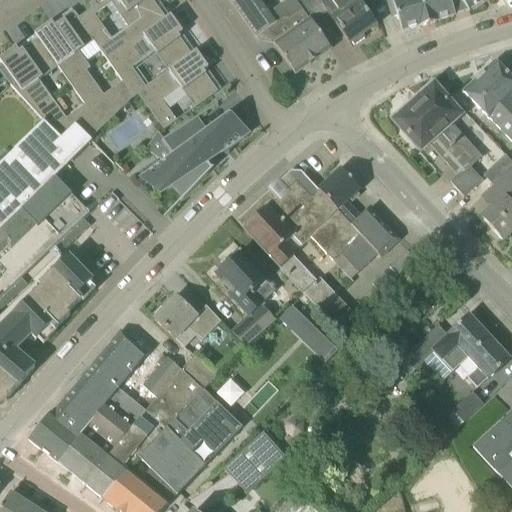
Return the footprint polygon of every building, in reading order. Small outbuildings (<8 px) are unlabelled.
[(97,0),(89,6),(92,9),(78,19),(94,42),(108,61),(165,20),(151,0),(97,0)] [(288,0),(269,14),(258,0),(228,0),(256,38),(266,31),(275,44),(273,45),(295,76),(330,51),(311,24),(314,22),(300,2),(298,0),(288,0)] [(355,0),(330,0),(322,6),(317,0),(302,0),(300,2),(314,22),(326,13),(331,19),(349,45),(351,43),(354,47),(365,39),(362,36),(375,26),(358,3),(355,0)] [(390,0),(386,1),(391,19),(397,17),(402,32),(427,25),(421,2),(420,0),(390,0)] [(420,0),(421,2),(427,25),(453,17),(453,16),(468,12),(468,11),(460,0),(420,0)] [(460,0),(468,11),(468,12),(485,0),(460,0)] [(94,42),(78,19),(74,14),(54,28),(51,24),(34,36),(37,40),(57,68),(82,104),(84,106),(101,130),(132,100),(134,98),(123,82),(104,96),(87,71),(91,69),(79,53),(94,42)] [(165,20),(108,61),(123,82),(134,98),(138,95),(137,94),(145,88),(132,69),(154,53),(168,72),(191,56),(177,37),(182,33),(170,17),(165,20)] [(57,68),(37,40),(18,53),(15,49),(0,59),(0,63),(1,66),(0,66),(0,72),(10,87),(43,122),(60,140),(74,126),(89,140),(101,130),(84,106),(65,120),(63,117),(38,82),(57,68)] [(180,89),(194,109),(217,93),(203,72),(207,69),(195,53),(191,56),(168,72),(145,88),(137,94),(138,95),(163,131),(176,122),(162,102),(180,89)] [(511,81),(494,63),(461,94),(487,121),(488,120),(511,144),(511,81)] [(469,168),(480,159),(452,127),(450,125),(458,117),(434,89),(431,91),(429,91),(428,91),(426,91),(425,91),(423,92),(422,93),(421,94),(420,96),(420,97),(420,99),(420,100),(421,102),(421,103),(415,108),(468,169),(469,168)] [(415,108),(410,113),(400,112),(397,121),(395,124),(419,151),(428,144),(457,177),(450,184),(463,199),(482,182),(469,168),(468,169),(415,108)] [(205,134),(195,120),(195,119),(161,142),(162,143),(172,158),(146,176),(160,196),(172,187),(183,198),(212,170),(211,169),(211,170),(206,163),(242,138),(228,119),(205,134)] [(0,231),(54,179),(74,160),(92,143),(89,140),(74,126),(60,140),(43,122),(12,152),(0,163),(0,231)] [(491,188),(511,170),(511,169),(511,163),(504,156),(481,177),(491,188)] [(358,274),(377,256),(380,259),(399,241),(369,209),(360,218),(346,203),(360,191),(340,170),(314,194),(302,181),(299,184),(296,181),(243,230),(320,314),(348,346),(349,345),(355,351),(363,343),(357,336),(360,334),(366,329),(336,298),(319,280),(315,284),(282,248),(292,239),(300,248),(310,239),(333,264),(341,256),(358,274)] [(511,170),(491,188),(491,189),(501,199),(480,218),(502,242),(511,232),(511,170)] [(89,215),(54,179),(0,231),(0,300),(21,280),(54,248),(72,231),(83,221),(89,215)] [(54,248),(61,255),(89,227),(83,221),(72,231),(54,248)] [(260,304),(273,293),(239,254),(235,257),(231,255),(225,261),(227,265),(215,276),(231,293),(228,296),(248,317),(231,333),(244,348),(275,320),(260,304)] [(34,341),(35,342),(49,328),(53,332),(69,317),(67,314),(81,300),(77,296),(91,283),(88,279),(97,271),(83,256),(74,265),(67,258),(61,264),(59,261),(29,289),(32,291),(0,321),(0,398),(9,398),(17,388),(18,388),(34,369),(19,356),(34,341)] [(206,308),(196,318),(175,298),(163,310),(161,308),(154,316),(156,318),(153,321),(184,349),(196,336),(202,342),(220,323),(206,308)] [(291,308),(278,321),(290,332),(303,319),(291,308)] [(441,383),(467,359),(488,339),(485,335),(486,333),(480,326),(478,328),(468,317),(447,336),(439,327),(403,360),(414,372),(424,363),(441,383)] [(142,344),(158,358),(171,341),(155,328),(142,344)] [(79,438),(118,390),(147,355),(118,331),(74,384),(50,414),(28,441),(58,466),(80,438),(79,438)] [(492,343),(488,339),(467,359),(477,370),(466,379),(476,390),(487,380),(488,380),(509,361),(499,350),(500,348),(494,341),(492,343)] [(130,472),(102,501),(115,511),(158,511),(166,503),(168,505),(242,430),(240,428),(217,406),(232,390),(257,365),(243,351),(216,378),(157,437),(131,464),(133,465),(134,464),(145,475),(139,481),(130,472)] [(181,372),(157,399),(146,412),(145,412),(85,487),(102,501),(130,472),(128,471),(133,465),(131,464),(157,437),(216,378),(194,358),(181,372)] [(157,399),(181,372),(167,360),(143,387),(157,399)] [(85,487),(145,412),(118,390),(79,438),(80,438),(58,466),(85,487)] [(471,393),(452,412),(454,414),(448,419),(458,429),(483,405),(471,393)] [(472,449),(511,491),(511,411),(508,415),(472,449)] [(285,423),(284,434),(294,440),(303,434),(304,424),(294,418),(285,423)] [(246,496),(286,460),(262,434),(222,470),(246,496)] [(37,511),(10,494),(3,506),(0,510),(0,511),(37,511)]
